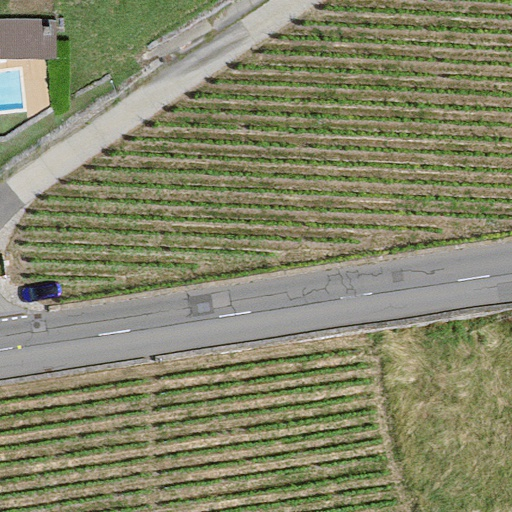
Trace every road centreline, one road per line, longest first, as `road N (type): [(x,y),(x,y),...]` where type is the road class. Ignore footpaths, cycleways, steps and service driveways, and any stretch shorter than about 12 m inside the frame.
road 1 (tertiary): [(511,267),(0,346)]
road 2 (track): [(0,194),(281,0)]
